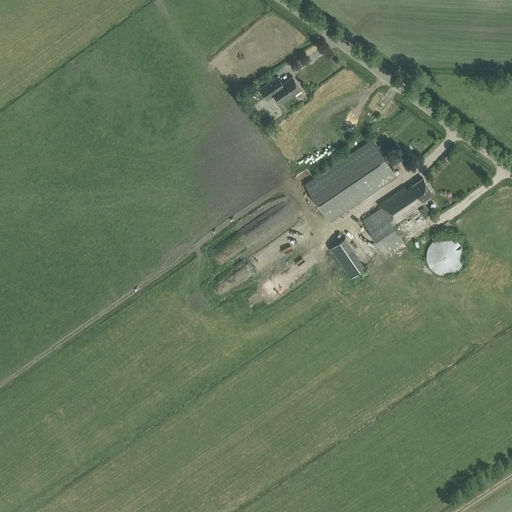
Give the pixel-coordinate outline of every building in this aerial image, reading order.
[(278,76),(260,88),(267,99),(274,94),(280,104),(301,89),(292,76),(282,83),(278,76)] [(329,220),(397,175),(373,138),(305,183),(329,220)] [(431,213),(424,202),(423,200),(433,193),(423,178),(407,189),(405,187),(379,204),(381,207),(362,220),(385,253),(404,240),(393,225),(418,208),(424,217),(431,213)] [(349,270),(369,257),(355,238),(352,240),(345,230),(329,241),(349,270)] [(464,258),(464,255),(464,252),(463,249),(462,246),(460,243),(458,241),(455,239),(452,237),(449,237),(445,236),(442,237),(439,237),(436,239),(433,241),(431,243),(429,246),(428,249),(427,252),(426,255),(427,258),(427,261),(429,264),(430,267),(432,269),(435,271),(438,272),(441,274),(444,274),(447,274),(450,274),(453,272),(456,271),(458,269),(460,267),(462,264),(463,261),(464,258)] [(271,245),(260,255),(265,262),(277,252),(271,245)] [(251,276),(261,268),(253,257),(243,264),(251,276)]
